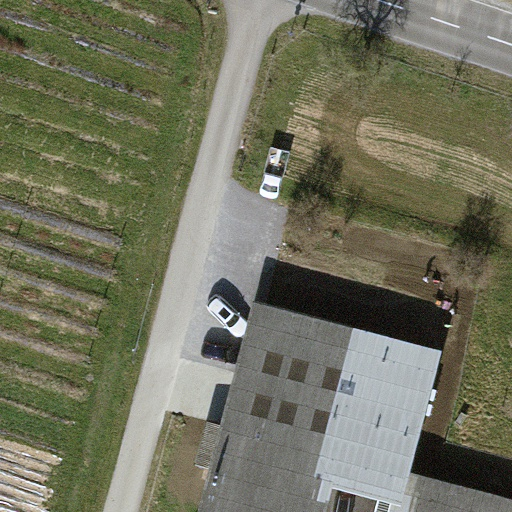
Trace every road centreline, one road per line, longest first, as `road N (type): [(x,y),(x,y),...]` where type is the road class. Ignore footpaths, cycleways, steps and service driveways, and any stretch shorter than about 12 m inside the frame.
road 1 (track): [(119,511),(260,0)]
road 2 (tertiary): [(378,0),(511,44)]
